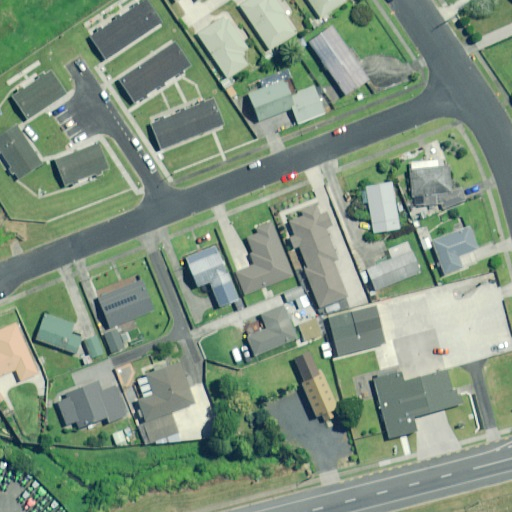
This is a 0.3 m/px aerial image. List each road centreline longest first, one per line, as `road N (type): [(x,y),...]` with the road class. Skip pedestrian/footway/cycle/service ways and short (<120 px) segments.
road 1 (residential): [(170,208),(469,90)]
road 2 (residential): [(305,511),(511,458)]
road 3 (residential): [(0,277),(170,208)]
road 4 (residential): [(76,70),(170,208)]
